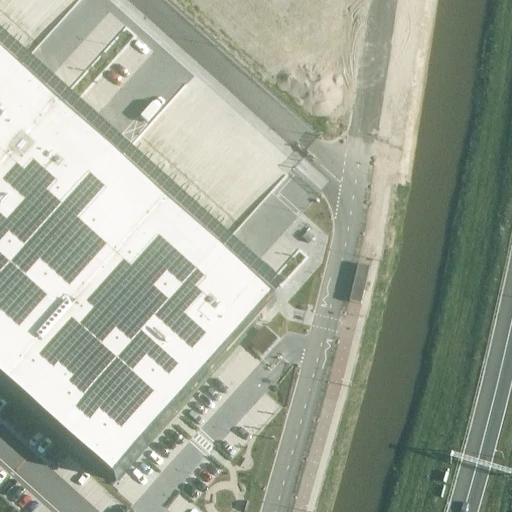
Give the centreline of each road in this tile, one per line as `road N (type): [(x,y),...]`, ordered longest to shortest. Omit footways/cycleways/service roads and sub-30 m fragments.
road 1 (unclassified): [(274,511),(353,190),(140,0)]
road 2 (motorway): [(511,353),(470,511)]
